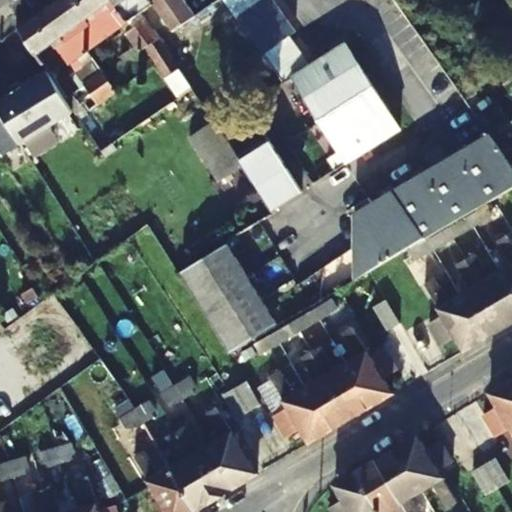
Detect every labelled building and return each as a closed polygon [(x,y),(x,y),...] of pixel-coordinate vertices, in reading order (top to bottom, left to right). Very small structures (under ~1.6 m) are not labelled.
[(106,33),(123,60),(147,45),(152,41),(139,23),(134,27),(115,0),(60,0),(26,27),(39,52),(53,42),(67,62),(106,33)] [(147,45),(179,98),(193,89),(145,15),(156,7),(150,0),(115,0),(134,27),(139,23),(152,41),(147,45)] [(150,0),(156,7),(172,31),(197,16),(186,0),(150,0)] [(225,0),(240,21),(271,0),(225,0)] [(272,0),(271,0),(240,21),(296,103),(305,99),(344,167),(399,134),(346,45),(315,63),(309,67),(288,38),(295,33),(272,0)] [(63,96),(50,73),(0,101),(0,113),(4,121),(20,146),(73,113),(63,96)] [(103,74),(83,86),(96,105),(116,92),(103,74)] [(189,131),(216,181),(245,165),(217,116),(189,131)] [(269,129),(237,148),(269,201),(301,182),(269,129)] [(471,214),(511,189),(511,182),(486,140),(390,194),(355,215),(354,283),(372,272),(420,244),(426,240),(449,227),(471,214)] [(497,215),(492,206),(473,217),(478,226),(497,215)] [(478,226),(473,217),(450,229),(455,239),(478,226)] [(455,239),(450,229),(428,243),(434,253),(455,239)] [(500,239),(511,259),(511,265),(503,271),(511,286),(511,237),(510,234),(500,239)] [(428,243),(409,254),(415,263),(434,253),(428,243)] [(275,330),(224,245),(178,273),(228,357),(272,332),(275,330)] [(476,253),(467,259),(505,326),(511,321),(511,286),(503,271),(490,279),(476,253)] [(471,289),(459,297),(483,339),(505,326),(467,259),(457,265),(471,289)] [(463,351),(483,339),(459,297),(449,303),(435,278),(424,285),(442,316),(428,324),(441,346),(455,338),(463,351)] [(344,308),(339,299),(319,311),(324,320),(344,308)] [(403,324),(389,301),(377,307),(390,331),(403,324)] [(324,320),(319,311),(297,323),(302,333),(324,320)] [(61,330),(69,341),(80,332),(73,322),(61,330)] [(302,333),(297,323),(275,336),(281,346),(302,333)] [(347,332),(361,357),(349,364),(372,405),(394,393),(386,379),(401,371),(388,349),(374,357),(357,326),(347,332)] [(275,336),(256,347),(261,357),(281,346),(275,336)] [(322,347),(313,352),(351,418),(372,405),(349,364),(336,371),(322,347)] [(316,384),(306,390),(329,431),(351,418),(313,352),(302,358),(316,384)] [(309,443),(329,431),(306,390),(295,396),(282,371),(272,377),(289,408),(275,416),(288,438),(302,430),(309,443)] [(175,388),(185,403),(196,397),(193,392),(197,389),(191,379),(175,388)] [(511,386),(509,382),(490,393),(498,407),(484,415),(497,437),(510,429),(511,431),(511,386)] [(246,385),(235,392),(249,415),(260,407),(246,385)] [(172,405),(174,409),(185,403),(175,388),(161,397),(167,407),(172,405)] [(249,415),(235,392),(223,399),(237,422),(249,415)] [(153,416),(147,406),(132,414),(141,429),(152,422),(150,417),(153,416)] [(208,413),(222,437),(211,445),(237,487),(259,474),(218,408),(208,413)] [(124,433),(127,431),(130,435),(141,429),(132,414),(118,423),(124,433)] [(215,500),(237,487),(211,445),(198,453),(183,428),(174,434),(215,500)] [(179,464),(167,471),(192,511),(195,511),(215,500),(174,434),(164,440),(179,464)] [(418,436),(397,449),(423,492),(436,484),(451,507),(460,502),(440,471),(454,462),(440,441),(427,449),(418,436)] [(79,455),(76,443),(59,448),(63,465),(76,462),(75,457),(79,455)] [(46,464),(50,463),(52,468),(63,465),(59,448),(43,453),(46,464)] [(421,511),(413,498),(423,492),(397,449),(378,461),(397,493),(408,511),(421,511)] [(165,511),(192,511),(167,471),(157,477),(143,452),(133,458),(165,511)] [(30,469),(27,458),(9,463),(14,480),(27,477),(25,471),(30,469)] [(511,481),(497,458),(485,465),(474,472),(488,495),(499,488),(511,481)] [(357,473),(380,511),(388,511),(393,509),(395,511),(408,511),(397,493),(378,461),(357,473)] [(0,478),(1,478),(3,483),(14,480),(9,463),(0,465),(0,478)] [(380,511),(357,473),(336,487),(345,501),(331,509),(332,511),(380,511)] [(81,483),(88,510),(81,511),(117,511),(117,509),(106,511),(100,511),(93,480),(81,483)] [(60,511),(55,491),(45,493),(50,511),(60,511)] [(37,511),(50,511),(45,493),(33,497),(37,511)]
